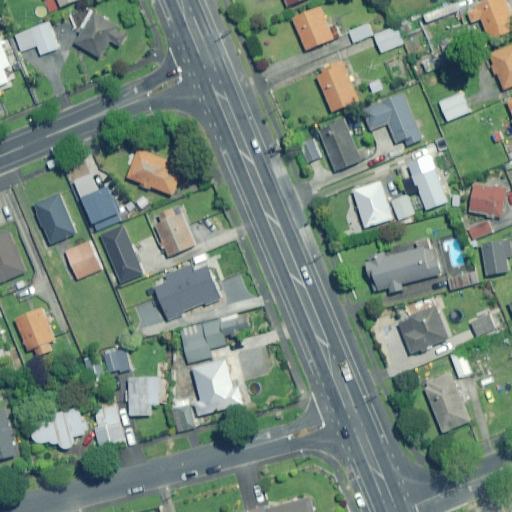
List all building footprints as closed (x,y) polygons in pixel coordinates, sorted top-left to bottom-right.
[(56,0),(60,8),(81,0),(80,0),(56,0)] [(482,20),(489,41),(511,32),(511,18),(505,0),(487,0),(475,5),(476,7),(466,11),(471,24),(482,20)] [(460,11),(457,4),(424,17),(427,24),(460,11)] [(306,51),(334,40),(321,8),(293,19),(306,51)] [(124,30),(90,11),(72,43),(101,60),(111,42),(116,45),(124,30)] [(58,50),(48,23),(15,36),(21,53),(37,47),(41,56),(58,50)] [(373,36),(368,25),(349,32),(353,44),(373,36)] [(374,36),(380,54),(390,50),(404,46),(398,28),(374,36)] [(511,46),(508,48),(488,56),(502,91),(511,87),(511,46)] [(464,59),(460,47),(423,60),(428,72),(464,59)] [(0,95),(18,88),(8,61),(0,64),(0,95)] [(332,113),(359,102),(342,63),(315,74),(332,113)] [(384,90),(379,81),(369,85),(373,95),(384,90)] [(440,103),(447,122),(470,113),(462,94),(440,103)] [(421,141),(403,95),(363,110),(371,131),(388,125),(395,144),(406,140),(408,146),(421,141)] [(344,120),(319,130),(335,172),(368,160),(365,151),(357,154),(344,120)] [(500,130),(490,134),(495,147),(505,143),(500,130)] [(307,164),(322,158),(315,139),(300,145),(307,164)] [(447,151),(444,142),(422,149),(424,158),(447,151)] [(128,178),(138,182),(137,186),(150,192),(152,188),(172,196),(182,172),(174,168),(175,165),(148,153),(146,157),(138,153),(128,178)] [(435,169),(413,177),(426,211),(447,203),(435,169)] [(98,192),(90,175),(74,182),(94,226),(120,214),(108,188),(98,192)] [(366,229),(393,219),(380,182),(353,192),(366,229)] [(473,185),(469,213),(487,216),(487,218),(502,220),(506,189),(473,185)] [(60,194),(33,205),(50,246),(77,235),(60,194)] [(399,221),(414,215),(407,196),(392,202),(399,221)] [(196,246),(180,207),(152,218),(168,258),(196,246)] [(468,228),(472,241),(492,234),(488,221),(468,228)] [(131,245),(123,226),(100,236),(120,285),(143,276),(131,245)] [(0,283),(28,273),(12,231),(0,235),(0,283)] [(143,276),(144,279),(165,271),(152,237),(131,245),(143,276)] [(102,270),(90,243),(79,247),(66,253),(77,281),(102,270)] [(509,273),(504,247),(482,251),(487,277),(509,273)] [(428,262),(425,249),(392,257),(390,252),(377,255),(379,266),(372,267),(378,291),(390,288),(391,294),(404,291),(402,284),(442,275),(438,259),(428,262)] [(203,265),(175,277),(189,311),(217,300),(203,265)] [(447,277),(451,291),(480,284),(476,269),(447,277)] [(463,297),(453,301),(458,312),(467,309),(463,297)] [(411,356),(449,341),(432,300),(408,310),(411,317),(398,322),(411,356)] [(49,344),(55,342),(42,310),(15,321),(27,352),(32,351),(35,359),(52,352),(49,344)] [(239,319),(237,314),(202,325),(201,321),(178,328),(190,364),(213,357),(211,351),(232,344),(231,340),(242,336),(239,327),(250,324),(248,316),(239,319)] [(496,329),(489,314),(470,323),(476,338),(496,329)] [(104,353),(107,373),(118,371),(119,373),(131,371),(128,349),(104,353)] [(472,375),(463,351),(450,356),(459,379),(472,375)] [(105,385),(97,357),(84,361),(92,389),(105,385)] [(194,405),(201,429),(231,421),(228,410),(244,405),(239,387),(234,389),(226,360),(193,369),(202,403),(194,405)] [(465,386),(457,389),(451,374),(424,385),(443,433),(470,422),(462,402),(470,399),(465,386)] [(157,378),(128,379),(130,417),(152,416),(152,405),(159,405),(157,378)] [(29,398),(17,399),(18,413),(30,412),(29,398)] [(197,428),(190,399),(171,404),(179,433),(197,428)] [(82,424),(78,409),(66,413),(63,403),(39,410),(43,423),(39,423),(35,425),(32,428),(31,431),(30,434),(31,438),(32,441),(34,443),(37,445),(41,446),(45,446),(50,444),(51,446),(53,447),(55,447),(58,446),(59,447),(61,450),(63,451),(66,452),(69,452),(72,451),(74,448),(75,446),(76,443),(75,440),(86,437),(85,433),(89,432),(86,423),(82,424)] [(125,451),(113,403),(93,408),(98,430),(95,431),(102,456),(125,451)] [(6,409),(0,410),(0,460),(16,457),(6,409)] [(269,510),(268,506),(247,511),(314,511),(310,498),(269,510)]
